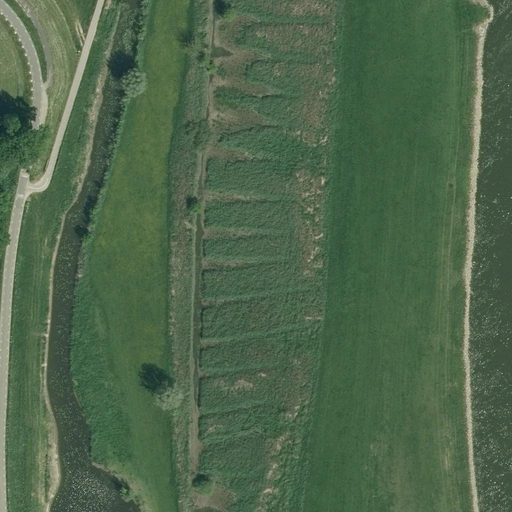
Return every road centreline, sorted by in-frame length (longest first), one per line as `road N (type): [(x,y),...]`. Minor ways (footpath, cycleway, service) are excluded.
road 1 (tertiary): [(1,377),(9,264),(39,89),(27,42),(0,4)]
road 2 (tertiary): [(3,511),(1,377)]
